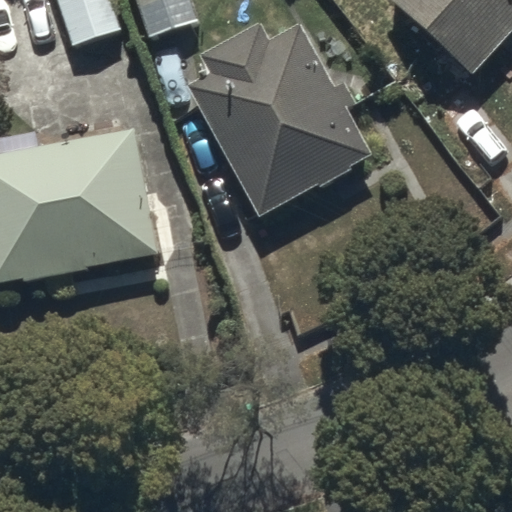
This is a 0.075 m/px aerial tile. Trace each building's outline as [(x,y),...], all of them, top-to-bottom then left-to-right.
[(58,0),(75,53),(124,38),(111,0),(58,0)] [(200,30),(190,0),(135,0),(150,46),(200,30)] [(511,0),(395,0),(391,5),(473,85),(511,44),(511,0)] [(214,83),(190,96),(261,226),(375,164),(351,120),(362,114),(349,91),(337,98),(303,34),(272,51),(263,34),(205,66),(214,83)] [(141,144),(0,165),(0,293),(160,269),(141,144)]
